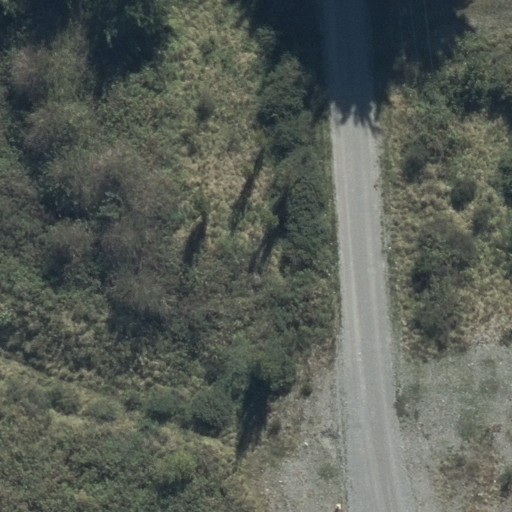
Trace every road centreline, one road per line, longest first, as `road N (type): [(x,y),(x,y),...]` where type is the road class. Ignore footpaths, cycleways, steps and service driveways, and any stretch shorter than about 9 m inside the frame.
road 1 (unknown): [(367,387),(316,0)]
road 2 (residential): [(367,387),(384,511)]
